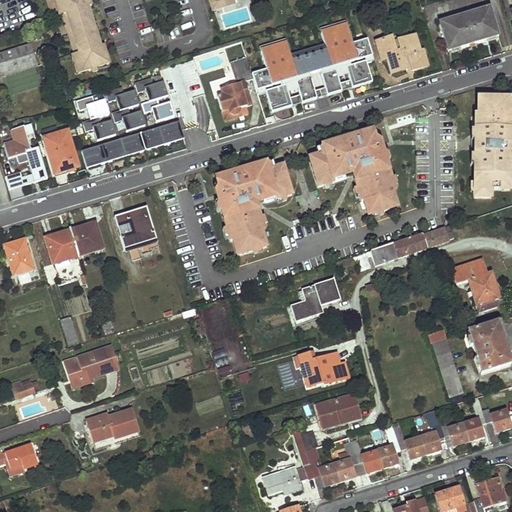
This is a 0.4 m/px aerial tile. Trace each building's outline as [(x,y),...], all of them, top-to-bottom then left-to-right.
[(91,7),(88,0),(58,0),(63,15),(67,14),(79,54),(76,55),(81,73),(109,64),(103,46),(100,47),(88,8),(91,7)] [(209,0),(213,11),(231,5),(229,0),(209,0)] [(448,55),(499,40),(490,10),(439,27),(448,55)] [(79,54),(67,14),(63,15),(62,16),(74,55),(76,55),(79,54)] [(245,55),(260,50),(256,38),(241,43),(245,55)] [(407,74),(427,67),(423,53),(420,54),(415,38),(393,44),(392,39),(375,44),(381,63),(387,61),(391,73),(406,68),(407,71),(407,74)] [(0,77),(37,66),(29,44),(0,52),(0,77)] [(334,87),(367,77),(359,51),(349,54),(349,57),(336,61),(339,72),(328,75),(323,60),(322,60),(320,54),(305,58),(307,64),(305,65),(312,88),(315,87),(319,98),(336,93),(334,87)] [(349,57),(349,54),(347,51),(334,55),(336,61),(349,57)] [(254,110),(246,87),(254,84),(248,63),(231,68),(238,90),(222,95),(224,101),(219,102),(223,117),(230,115),(231,119),(235,121),(239,120),(241,116),(241,114),(246,112),(254,110)] [(269,105),(288,99),(280,75),(261,81),(269,105)] [(151,79),(135,84),(138,94),(145,92),(149,102),(141,105),(144,115),(152,112),(155,124),(174,118),(169,104),(159,107),(157,100),(167,97),(163,83),(153,86),(151,79)] [(122,88),(105,93),(108,103),(116,101),(119,111),(112,114),(115,124),(122,121),(126,133),(144,127),(140,113),(130,116),(128,109),(138,106),(134,92),(124,95),(122,88)] [(92,97),(76,102),(79,112),(87,110),(90,120),(82,123),(85,133),(93,130),(96,142),(115,136),(111,122),(101,125),(99,118),(109,115),(104,101),(94,104),(92,97)] [(511,130),(511,126),(511,113),(511,103),(511,98),(480,97),(480,112),(477,112),(477,137),(485,137),(485,143),(479,143),(479,149),(476,149),(476,153),(476,163),(476,182),(475,191),(475,196),(490,196),(491,188),(511,188),(511,179),(511,169),(511,162),(511,152),(511,140),(511,130)] [(249,119),(246,112),(241,114),(241,116),(239,120),(235,121),(231,119),(230,115),(223,117),(226,126),(249,119)] [(24,125),(30,146),(36,144),(30,123),(24,125)] [(87,170),(184,140),(179,123),(81,153),(87,170)] [(318,153),(309,156),(317,185),(325,183),(334,180),(333,178),(347,175),(346,171),(355,168),(359,179),(355,180),(357,187),(359,196),(361,202),(364,201),(368,214),(397,206),(392,190),(395,189),(394,186),(391,176),(385,157),(383,147),(382,145),(374,146),(373,144),(377,143),(377,141),(375,133),(373,127),(322,143),(322,146),(324,152),(318,153)] [(18,165),(28,162),(31,161),(35,174),(32,175),(22,178),(20,173),(5,178),(9,191),(47,180),(38,150),(31,152),(24,128),(10,132),(13,142),(4,145),(8,161),(16,159),(18,165)] [(67,132),(44,139),(55,174),(78,167),(67,132)] [(485,137),(477,137),(476,139),(476,149),(479,149),(479,143),(485,143),(485,137)] [(264,161),(214,177),(216,182),(218,191),(219,192),(223,190),(224,192),(216,195),(217,198),(221,209),(225,225),(229,236),(230,239),(232,238),(236,253),(265,244),(261,230),(263,230),(262,225),(259,216),(257,210),(253,212),(250,200),(260,197),(261,201),(276,196),(276,198),(285,195),(291,193),(283,164),(273,167),(266,170),(265,164),(264,161)] [(355,168),(346,171),(347,175),(353,173),(355,180),(359,179),(355,168)] [(260,197),(250,200),(253,212),(257,210),(255,202),(261,201),(260,197)] [(115,216),(122,240),(140,235),(142,243),(155,239),(146,211),(136,214),(135,210),(115,216)] [(71,232),(78,255),(103,247),(95,222),(79,227),(80,230),(71,232)] [(371,251),(376,265),(450,242),(450,240),(455,238),(451,226),(424,235),(423,234),(371,251)] [(46,237),(54,263),(78,255),(71,232),(63,235),(62,233),(46,237)] [(126,248),(130,261),(139,258),(135,246),(142,243),(140,235),(122,240),(125,249),(126,248)] [(20,274),(24,286),(35,283),(31,271),(35,269),(26,241),(6,248),(16,275),(20,274)] [(351,257),(356,271),(370,267),(366,253),(351,257)] [(469,283),(478,314),(497,308),(495,299),(499,298),(492,275),(487,276),(483,261),(452,271),(457,286),(469,283)] [(341,269),(344,278),(349,277),(346,268),(341,269)] [(293,305),(297,321),(310,317),(309,314),(318,311),(317,306),(341,299),(335,279),(303,288),(307,301),(293,305)] [(62,319),(70,346),(80,343),(72,316),(62,319)] [(103,323),(105,331),(115,327),(112,320),(103,323)] [(468,332),(482,374),(511,366),(508,356),(505,356),(499,334),(501,333),(498,322),(483,327),(468,332)] [(429,333),(432,343),(447,339),(444,329),(429,333)] [(432,343),(452,407),(456,406),(467,402),(447,339),(432,343)] [(66,367),(70,380),(77,378),(79,382),(88,378),(86,374),(91,374),(92,376),(117,369),(111,348),(77,358),(78,363),(66,367)] [(295,357),(298,366),(301,365),(315,361),(313,352),(295,357)] [(323,384),(323,385),(340,380),(335,366),(340,365),(340,364),(336,354),(315,361),(301,365),(307,388),(323,384)] [(335,366),(340,380),(348,378),(343,363),(340,364),(340,365),(335,366)] [(70,380),(72,387),(89,382),(88,378),(79,382),(77,378),(70,380)] [(19,391),(21,399),(35,394),(31,385),(21,388),(20,383),(10,386),(12,393),(19,391)] [(347,422),(360,418),(359,414),(352,393),(315,405),(322,429),(347,422)] [(486,426),(482,413),(478,399),(473,401),(477,415),(478,421),(463,426),(469,444),(477,441),(476,438),(483,436),(481,427),(486,426)] [(86,421),(93,443),(113,437),(114,439),(139,432),(132,410),(108,418),(107,415),(86,421)] [(482,413),(486,426),(493,424),(496,433),(504,430),(505,433),(511,430),(511,428),(507,412),(491,417),(490,411),(482,413)] [(444,439),(439,423),(435,412),(425,415),(431,435),(422,438),(421,432),(419,433),(420,438),(426,457),(434,454),(433,452),(440,450),(438,441),(444,439)] [(439,423),(444,439),(451,437),(453,446),(460,444),(461,446),(469,444),(463,426),(448,429),(445,421),(439,423)] [(393,427),(401,452),(407,450),(410,459),(416,457),(418,459),(426,457),(420,438),(405,442),(399,423),(392,425),(393,427)] [(318,448),(313,432),(307,434),(305,426),(298,428),(306,451),(318,448)] [(377,452),(383,470),(392,467),(391,465),(397,463),(395,454),(401,452),(393,427),(387,429),(392,447),(377,452)] [(295,437),(308,480),(315,478),(306,451),(298,428),(290,430),(292,438),(295,437)] [(444,439),(448,450),(454,448),(453,446),(451,437),(444,439)] [(440,450),(441,452),(448,450),(444,439),(438,441),(440,450)] [(351,443),(358,465),(365,463),(367,472),(374,470),(375,472),(383,470),(377,452),(362,456),(357,441),(351,443)] [(358,465),(351,443),(344,445),(347,453),(339,455),(341,463),(334,465),(340,483),(348,480),(347,478),(354,476),(352,467),(358,465)] [(34,444),(0,455),(0,464),(8,462),(10,470),(13,469),(15,474),(41,466),(34,444)] [(306,451),(315,478),(322,476),(324,484),(331,483),(332,485),(340,483),(334,465),(319,469),(314,457),(330,453),(327,445),(318,448),(306,451)] [(140,454),(143,463),(152,460),(153,462),(161,459),(158,448),(140,454)] [(358,465),(362,476),(368,474),(367,472),(365,463),(358,465)] [(354,476),(355,478),(362,476),(358,465),(352,467),(354,476)] [(263,478),(269,495),(283,491),(282,487),(290,485),(292,492),(302,489),(296,468),(263,478)] [(315,478),(318,490),(325,488),(324,484),(322,476),(315,478)] [(471,493),(476,511),(485,511),(485,510),(507,503),(500,479),(483,484),(482,483),(477,484),(478,491),(471,493)] [(436,496),(441,511),(447,511),(456,509),(457,511),(463,511),(466,511),(459,489),(451,492),(452,494),(445,496),(444,494),(436,496)] [(394,511),(429,511),(426,499),(416,502),(417,504),(407,507),(394,511)] [(0,501),(0,511),(8,511),(4,500),(0,501)]
